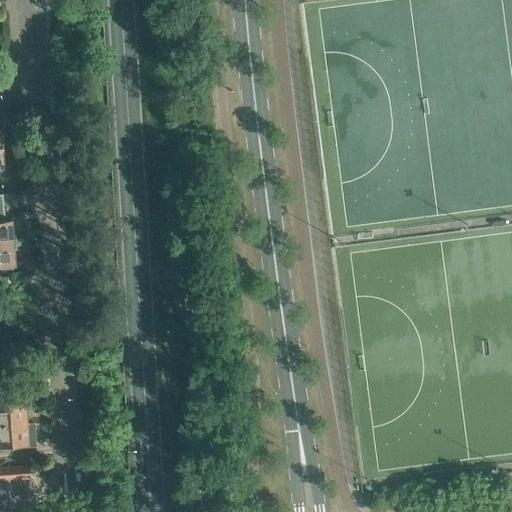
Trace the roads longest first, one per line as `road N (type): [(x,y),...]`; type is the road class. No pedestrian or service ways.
road 1 (secondary): [(300,451),(246,0)]
road 2 (residential): [(66,493),(38,93),(28,63)]
